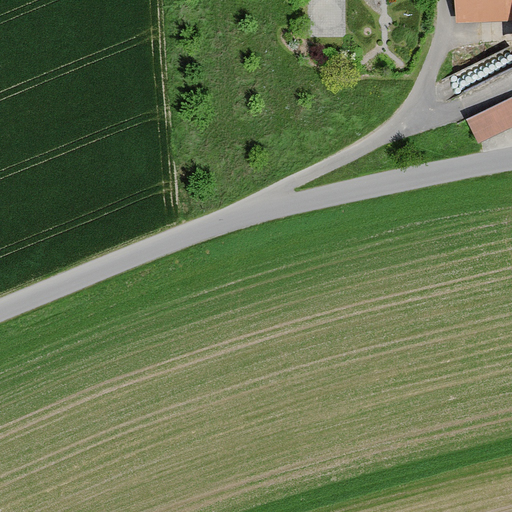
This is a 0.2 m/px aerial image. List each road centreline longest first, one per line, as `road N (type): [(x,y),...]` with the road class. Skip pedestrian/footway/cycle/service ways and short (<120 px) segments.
road 1 (residential): [(446,0),(449,15),(416,117),(175,247)]
road 2 (tertiary): [(175,247),(443,170),(511,159)]
road 3 (tertiary): [(0,320),(175,247)]
